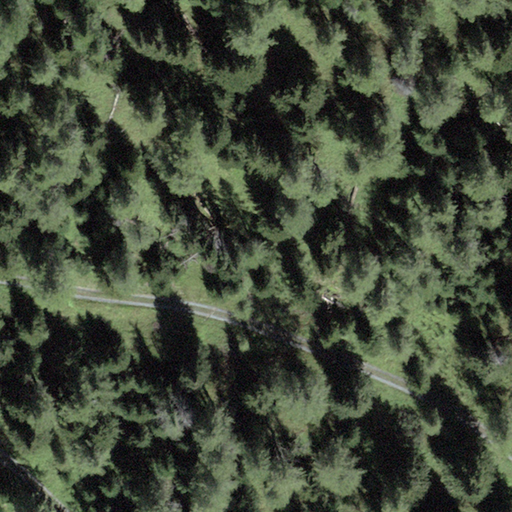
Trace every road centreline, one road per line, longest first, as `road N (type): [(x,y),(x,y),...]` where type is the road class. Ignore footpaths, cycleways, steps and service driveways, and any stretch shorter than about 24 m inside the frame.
road 1 (track): [(0,279),(183,288),(353,364),(511,458)]
road 2 (track): [(94,511),(0,377)]
